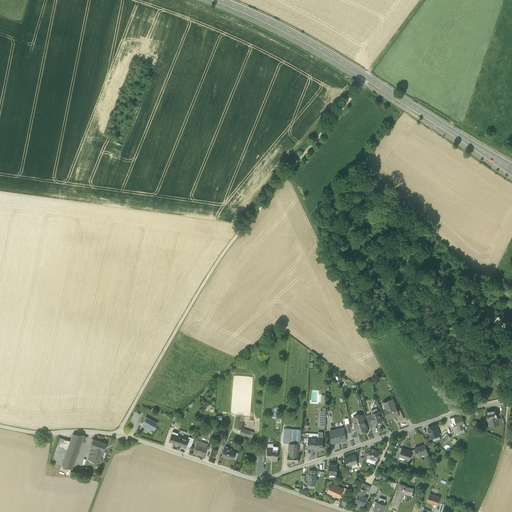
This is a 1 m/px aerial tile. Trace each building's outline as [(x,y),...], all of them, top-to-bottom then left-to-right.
[(495,323),(508,330),(511,325),(497,318),(495,323)] [(385,410),(388,419),(396,416),(399,415),(397,411),(395,405),(394,405),(392,399),(386,402),(386,401),(385,402),(385,403),(386,402),(388,409),(385,410)] [(396,416),(399,421),(404,419),(400,410),(397,411),(399,415),(396,416)] [(492,420),(493,426),(499,424),(497,418),(498,418),(496,410),(486,412),(488,421),(489,420),(492,420)] [(132,417),(137,419),(140,414),(135,411),(132,417)] [(372,413),(372,414),(375,423),(382,421),(379,411),(372,413)] [(361,433),(362,433),(365,432),(365,431),(365,430),(367,429),(363,415),(362,415),(353,418),(355,425),(357,430),(358,432),(361,431),(361,433)] [(464,423),(462,415),(454,418),(456,422),(457,425),(462,423),(464,423)] [(146,417),(142,423),(150,427),(154,430),(157,424),(146,417)] [(353,439),(353,438),(351,431),(349,421),(345,422),(347,433),(345,433),(347,440),(353,439)] [(146,433),(150,427),(142,423),(139,429),(146,433)] [(428,428),(431,438),(432,437),(439,435),(436,425),(428,428)] [(330,431),(333,443),(347,440),(345,433),(344,428),(330,431)] [(294,443),(301,444),(302,430),(290,429),(289,443),(290,443),(294,444),(294,443)] [(178,433),(172,431),(169,441),(179,445),(186,447),(186,446),(188,440),(188,439),(181,437),(177,436),(178,433)] [(72,469),(81,442),(84,436),(84,435),(73,434),(70,441),(62,465),(72,469)] [(442,440),(446,444),(451,438),(448,434),(442,440)] [(322,449),(323,438),(318,438),(309,437),(309,443),(309,448),(322,449)] [(52,462),(62,465),(70,441),(60,438),(52,462)] [(88,459),(100,463),(106,443),(93,439),(90,447),(92,448),(88,459)] [(193,452),(203,456),(206,448),(202,446),(200,445),(201,442),(197,441),(196,444),(193,452)] [(290,443),(289,453),(298,454),(299,444),(294,444),(290,443)] [(415,449),(417,455),(424,453),(428,452),(425,445),(415,448),(415,449)] [(221,456),(231,459),(234,451),(224,447),(221,456)] [(266,459),(277,460),(278,448),(273,448),(267,447),(266,459)] [(405,458),(410,459),(412,453),(410,453),(411,451),(402,448),(401,452),(400,456),(400,455),(404,456),(404,458),(405,458)] [(376,460),(377,460),(380,452),(375,451),(375,450),(372,449),(372,450),(370,449),(369,453),(367,457),(368,457),(376,460)] [(299,454),(298,454),(289,453),(288,453),(288,462),(298,463),(299,454)] [(345,458),(349,469),(352,468),(351,465),(358,463),(355,454),(345,458)] [(329,474),(337,475),(337,467),(338,464),(330,463),(329,474)] [(336,496),(340,497),(342,492),(343,489),(333,484),(329,492),(333,494),(333,495),(336,496)] [(391,508),(397,510),(401,499),(403,493),(408,494),(408,492),(413,493),(414,489),(406,487),(406,486),(400,484),(395,498),(396,498),(394,503),(393,503),(391,508)] [(356,503),(365,506),(368,497),(364,495),(366,490),(367,489),(364,489),(362,488),(356,503)] [(427,501),(437,505),(439,497),(430,494),(427,501)] [(374,510),(380,511),(382,511),(385,505),(384,504),(378,502),(377,502),(375,508),(374,510)]
